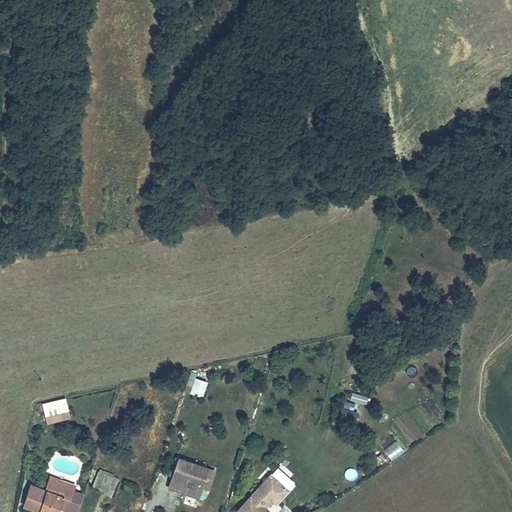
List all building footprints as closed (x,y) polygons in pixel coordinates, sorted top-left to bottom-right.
[(194,378),(189,394),(203,398),(208,382),(194,378)] [(367,404),(369,396),(352,393),(350,401),(367,404)] [(353,428),(358,405),(343,402),(338,424),(353,428)] [(61,404),(45,407),(48,420),(64,417),(61,404)] [(391,461),(404,452),(397,440),(383,450),(391,461)] [(183,451),(177,470),(205,479),(211,460),(183,451)] [(220,463),(211,460),(205,479),(214,482),(220,463)] [(113,492),(119,476),(101,470),(95,486),(113,492)] [(205,479),(177,470),(173,480),(201,490),(205,479)] [(275,472),(242,511),(268,511),(276,502),(279,505),(294,488),(275,472)] [(32,480),(24,502),(50,511),(56,511),(64,493),(71,496),(77,481),(57,474),(52,487),(32,480)]
